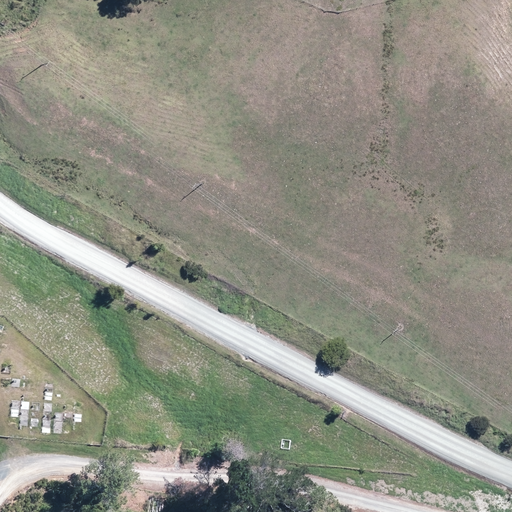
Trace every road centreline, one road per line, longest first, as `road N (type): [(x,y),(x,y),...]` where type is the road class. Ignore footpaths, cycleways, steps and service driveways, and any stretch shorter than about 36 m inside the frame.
road 1 (tertiary): [(0,205),(511,480)]
road 2 (unclassified): [(0,489),(121,494),(221,511)]
